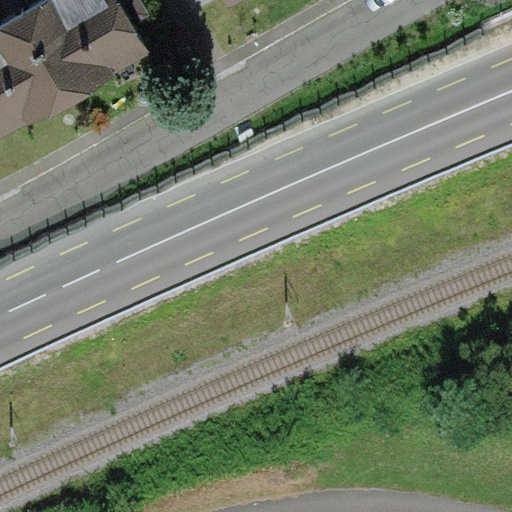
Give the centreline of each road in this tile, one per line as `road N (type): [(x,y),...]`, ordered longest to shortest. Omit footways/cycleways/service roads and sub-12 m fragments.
road 1 (primary): [(0,308),(157,233),(511,87)]
road 2 (residential): [(401,0),(0,227)]
